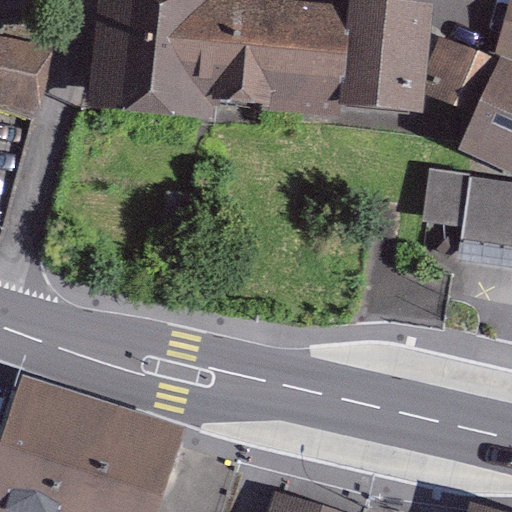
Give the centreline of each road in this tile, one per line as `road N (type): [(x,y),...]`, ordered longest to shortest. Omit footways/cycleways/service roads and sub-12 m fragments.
road 1 (secondary): [(511,443),(283,400),(0,325)]
road 2 (residential): [(82,0),(0,300)]
